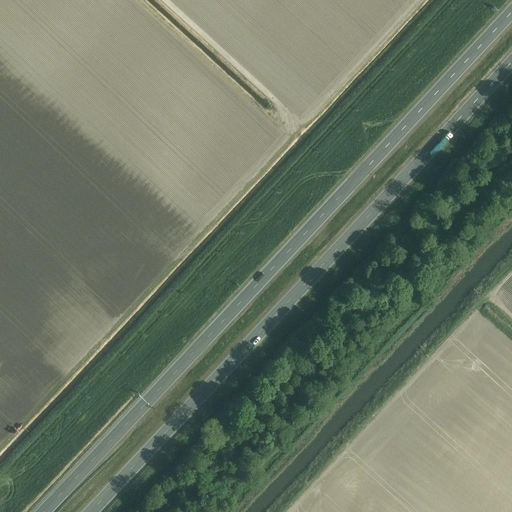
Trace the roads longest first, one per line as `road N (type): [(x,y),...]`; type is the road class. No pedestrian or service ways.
road 1 (trunk): [(511,13),(43,511)]
road 2 (trunk): [(92,511),(511,65)]
